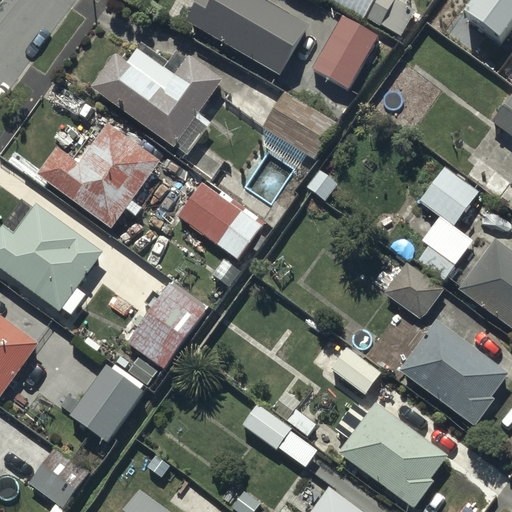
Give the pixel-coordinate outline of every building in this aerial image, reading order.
[(214,0),(205,0),(188,29),(280,85),(312,33),(258,0),(220,0),(219,3),(214,0)] [(330,0),(328,5),(332,8),(365,29),(367,26),(401,48),(420,19),(391,0),(330,0)] [(511,0),(478,0),(466,17),(501,42),(511,26),(511,0)] [(343,22),(313,75),(352,98),(383,45),(343,22)] [(174,72),(145,52),(133,70),(119,60),(93,98),(191,165),(214,132),(201,123),(225,88),(193,65),(191,67),(182,61),(174,72)] [(511,88),(490,119),(511,135),(511,88)] [(287,98),(263,135),(266,155),(300,177),(308,163),(316,168),(340,131),(287,98)] [(61,154),(41,182),(116,238),(132,217),(143,225),(150,216),(139,207),(166,170),(113,132),(98,153),(92,149),(79,167),(61,154)] [(445,165),(419,199),(453,225),(479,192),(445,165)] [(207,191),(182,225),(244,270),(269,235),(207,191)] [(6,234),(0,241),(0,273),(63,320),(107,260),(42,211),(18,243),(6,234)] [(445,278),(455,264),(427,244),(417,258),(445,278)] [(511,254),(500,246),(462,298),(511,335),(511,254)] [(383,263),(371,278),(385,289),(384,291),(422,320),(445,290),(406,260),(396,273),(383,263)] [(147,363),(133,381),(153,396),(166,379),(168,380),(215,319),(177,290),(130,350),(147,363)] [(403,371),(474,425),(495,398),(491,395),(508,372),(439,317),(399,368),(403,371)] [(0,407),(2,409),(43,354),(0,321),(0,407)] [(366,392),(382,371),(348,346),(332,367),(366,392)] [(109,374),(73,427),(109,452),(146,401),(109,374)] [(285,390),(271,408),(307,436),(317,424),(296,407),(300,402),(285,390)] [(377,400),(338,451),(414,507),(434,480),(431,477),(449,453),(377,400)] [(245,418),(243,417),(239,422),(276,450),(279,446),(304,466),(317,449),(291,429),(292,427),(258,401),(245,418)] [(61,460),(36,492),(62,511),(70,511),(92,484),(61,460)] [(232,511),(182,476),(166,499),(184,511),(232,511)] [(366,511),(329,484),(307,511),(366,511)] [(170,511),(140,490),(124,511),(170,511)]
